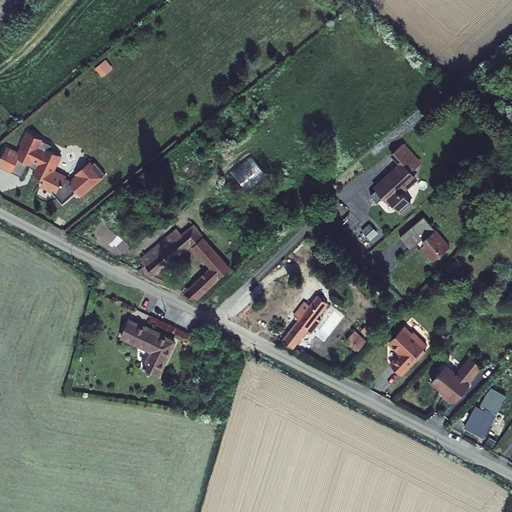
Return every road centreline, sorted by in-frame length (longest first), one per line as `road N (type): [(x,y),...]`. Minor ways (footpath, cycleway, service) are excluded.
road 1 (residential): [(511,475),(0,213)]
road 2 (unknown): [(209,319),(351,185)]
